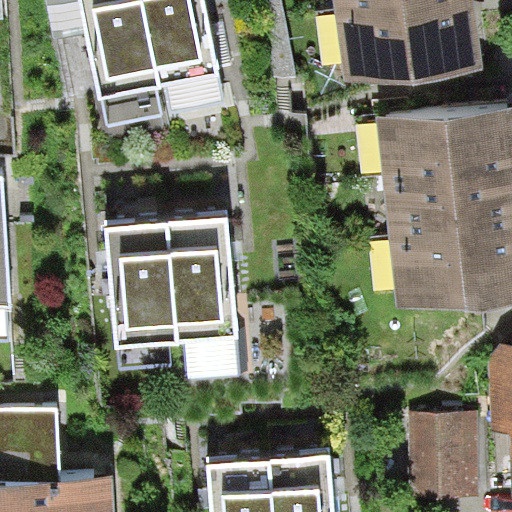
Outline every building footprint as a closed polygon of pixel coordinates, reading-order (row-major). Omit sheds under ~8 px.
[(81,0),(84,12),(99,80),(219,55),(207,0),(81,0)] [(342,0),(350,57),(484,40),(479,0),(342,0)] [(511,88),(381,102),(402,283),(511,270),(511,88)] [(4,159),(0,158),(0,299),(10,299),(4,159)] [(229,204),(102,212),(105,255),(110,331),(237,323),(232,244),(229,204)] [(511,342),(487,343),(488,421),(509,420),(510,487),(511,487),(511,342)] [(56,396),(0,397),(0,511),(114,511),(112,456),(58,458),(56,396)] [(468,417),(407,418),(408,491),(469,490),(468,417)] [(325,449),(199,457),(202,494),(203,511),(329,511),(329,492),(325,449)]
